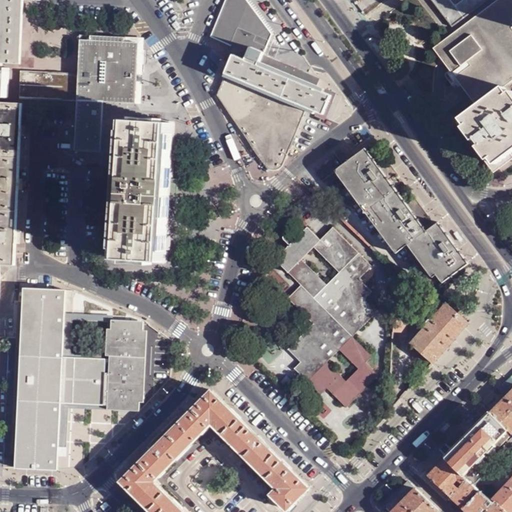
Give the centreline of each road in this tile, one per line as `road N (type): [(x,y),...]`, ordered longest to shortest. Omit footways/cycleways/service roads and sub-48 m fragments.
road 1 (residential): [(0,494),(61,494),(101,477),(202,360)]
road 2 (residential): [(75,274),(78,173),(64,158),(38,159),(34,256),(42,259)]
road 3 (secondary): [(378,103),(511,291)]
road 4 (secondary): [(460,185),(327,0)]
road 5 (residential): [(218,355),(355,495)]
road 6 (residential): [(273,0),(363,113)]
road 7 (residential): [(182,61),(248,189)]
road 8 (residential): [(196,340),(75,274)]
road 9 (secondary): [(489,362),(396,455)]
road 10 (residential): [(251,213),(211,336)]
road 11 (secondary): [(304,0),(378,103)]
road 12 (residential): [(363,113),(267,191)]
